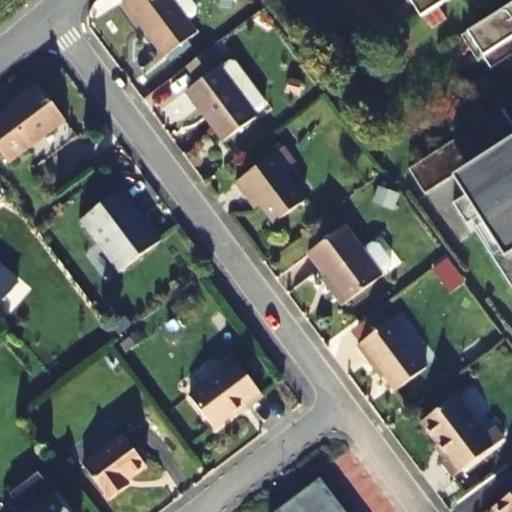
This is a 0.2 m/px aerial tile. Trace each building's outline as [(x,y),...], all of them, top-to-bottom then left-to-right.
[(197,32),(173,0),(124,0),(165,56),(197,32)] [(414,0),(424,14),(445,0),(414,0)] [(511,53),(511,2),(464,33),(487,69),(511,53)] [(222,70),(209,53),(188,69),(200,86),(222,70)] [(223,71),(222,70),(200,86),(189,94),(227,145),(260,121),(248,106),(258,99),(259,93),(238,64),(232,64),(223,71)] [(21,102),(45,135),(65,120),(39,88),(21,102)] [(452,175),(480,157),(476,151),(493,140),(497,146),(511,136),(511,101),(410,166),(427,191),(452,175)] [(0,117),(0,152),(8,164),(45,135),(21,102),(0,117)] [(511,136),(497,146),(480,157),(452,175),(463,192),(482,181),(491,195),(500,190),(495,181),(511,170),(511,136)] [(493,140),(476,151),(480,157),(497,146),(493,140)] [(284,150),(272,159),(237,185),(246,198),(252,194),(276,226),(305,203),(286,177),(282,172),(294,164),(284,150)] [(511,170),(495,181),(500,190),(491,195),(482,181),(463,192),(452,200),(469,227),(472,225),(511,287),(511,170)] [(139,215),(123,193),(83,222),(100,246),(103,245),(124,274),(160,248),(137,217),(139,215)] [(345,227),(309,254),(346,304),(382,278),(380,275),(390,268),(391,262),(379,246),(372,245),(363,251),(345,227)] [(0,298),(5,303),(27,275),(13,263),(5,272),(0,267),(0,298)] [(359,346),(379,332),(370,320),(350,334),(359,346)] [(425,372),(389,324),(379,332),(359,346),(357,348),(368,362),(371,361),(395,393),(425,372)] [(252,412),(268,400),(241,364),(224,375),(225,378),(196,400),(219,432),(250,409),(252,412)] [(491,450),(455,401),(423,425),(449,460),(444,464),(453,478),(491,450)] [(131,484),(151,469),(130,439),(90,468),(115,504),(135,490),(131,484)] [(68,511),(42,475),(13,496),(25,511),(68,511)] [(343,511),(323,484),(294,506),(292,503),(280,511),(343,511)] [(511,511),(511,497),(497,509),(499,511),(511,511)]
